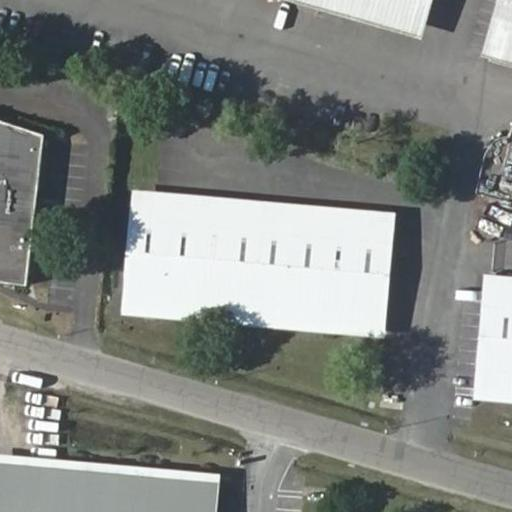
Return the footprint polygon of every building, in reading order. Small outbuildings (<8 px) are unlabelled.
[(437,0),(308,0),(428,34),(437,0)] [(511,21),(502,56),(511,58),(511,21)] [(48,134),(0,119),(0,278),(28,284),(48,134)] [(141,190),(140,202),(390,224),(391,211),(141,190)] [(131,303),(381,325),(390,224),(140,202),(131,303)] [(511,275),(489,273),(488,286),(511,288),(511,275)] [(511,288),(488,286),(478,390),(511,393),(511,288)] [(381,337),(381,325),(131,303),(130,315),(381,337)] [(511,405),(511,393),(478,390),(476,402),(511,405)] [(6,451),(5,462),(224,480),(225,470),(6,451)] [(0,511),(220,511),(224,480),(5,462),(0,511)]
